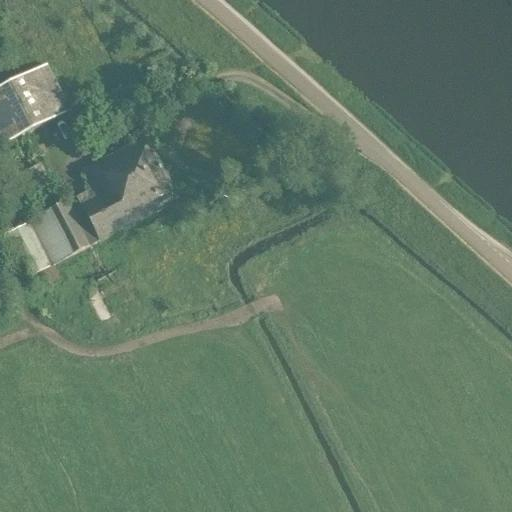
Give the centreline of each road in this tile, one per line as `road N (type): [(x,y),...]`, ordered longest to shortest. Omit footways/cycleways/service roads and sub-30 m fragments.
road 1 (tertiary): [(511,267),(214,0)]
road 2 (track): [(276,301),(117,348),(83,350),(34,326),(0,343)]
